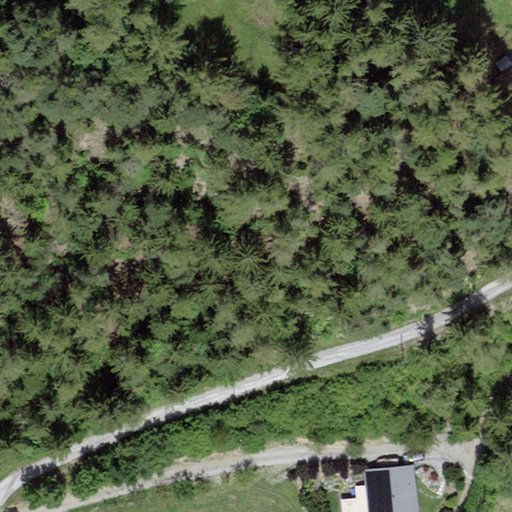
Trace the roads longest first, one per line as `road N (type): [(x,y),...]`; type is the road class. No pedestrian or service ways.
road 1 (track): [(0,496),(46,466),(187,410),(452,325),(511,291)]
road 2 (track): [(511,373),(477,413),(454,511)]
